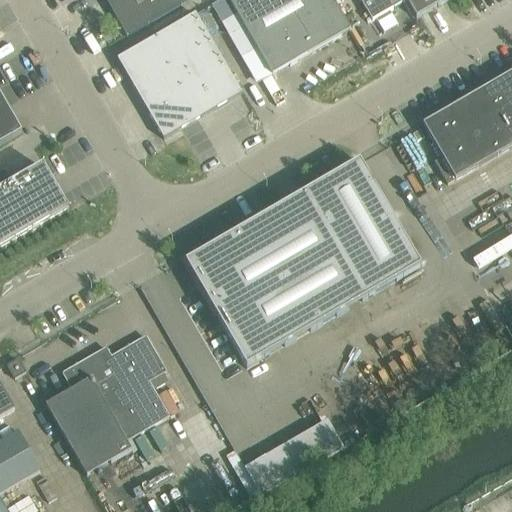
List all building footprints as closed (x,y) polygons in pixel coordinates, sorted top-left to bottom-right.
[(103,0),(126,40),(194,0),(103,0)] [(226,0),(272,79),(350,34),(334,7),(329,0),(226,0)] [(329,0),(334,7),(345,0),(357,0),(372,24),(389,14),(391,16),(394,14),(393,12),(405,5),(406,5),(402,0),(329,0)] [(402,0),(406,5),(405,5),(415,22),(453,0),(402,0)] [(195,18),(117,63),(163,143),(241,97),(195,18)] [(511,76),(422,129),(423,129),(441,161),(434,166),(447,189),(511,151),(511,76)] [(0,99),(0,148),(21,136),(0,99)] [(359,166),(185,267),(246,372),(420,271),(359,166)] [(0,253),(68,214),(49,182),(43,171),(0,195),(0,253)] [(72,394),(46,410),(87,480),(131,455),(126,446),(169,421),(149,386),(166,376),(146,340),(111,360),(106,352),(62,377),(72,394)] [(7,370),(7,371),(14,383),(26,377),(18,363),(7,370)] [(0,511),(3,511),(0,506),(0,496),(40,473),(18,435),(0,445),(0,421),(14,414),(0,390),(0,511)]
